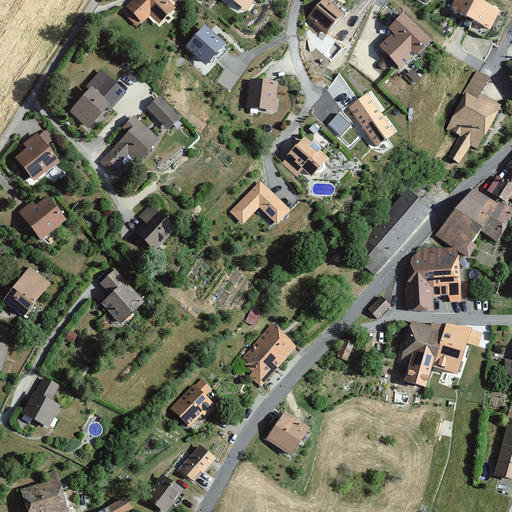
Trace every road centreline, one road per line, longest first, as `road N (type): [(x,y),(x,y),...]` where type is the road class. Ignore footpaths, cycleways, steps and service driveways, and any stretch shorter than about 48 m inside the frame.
road 1 (residential): [(203,511),(272,396),(398,258)]
road 2 (unclassified): [(96,0),(0,147)]
road 3 (residential): [(0,416),(100,273)]
road 4 (residential): [(511,317),(400,319),(398,258)]
road 5 (residential): [(398,258),(511,146)]
road 6 (residential): [(296,0),(293,48),(308,93),(273,146)]
